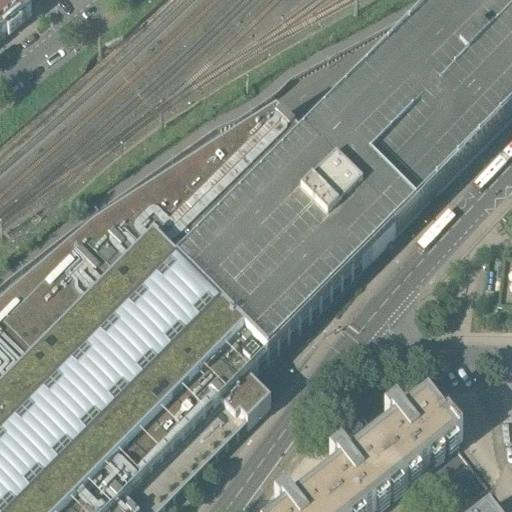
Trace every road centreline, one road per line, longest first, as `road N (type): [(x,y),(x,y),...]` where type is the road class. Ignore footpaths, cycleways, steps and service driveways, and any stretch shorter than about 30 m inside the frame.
road 1 (unclassified): [(370,320),(220,511)]
road 2 (unclassified): [(511,165),(370,320)]
road 3 (residential): [(370,320),(426,358),(511,360)]
